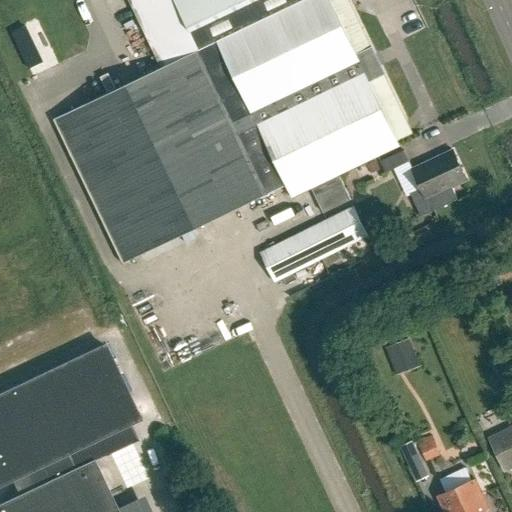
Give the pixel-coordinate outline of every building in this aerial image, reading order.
[(268,195),(286,186),(292,198),(312,189),(324,213),(351,200),(339,175),(400,146),(397,141),(412,134),(347,0),(128,0),(161,69),(198,51),(268,195)] [(55,120),(124,264),(268,195),(198,51),(161,69),(55,120)] [(422,190),(411,195),(417,208),(419,211),(421,217),(443,207),(458,200),(452,187),(467,180),(453,150),(413,169),(422,190)] [(381,162),(386,173),(410,162),(404,151),(381,162)] [(354,207),(261,253),(275,282),(368,236),(354,207)] [(184,261),(200,254),(197,246),(180,253),(184,261)] [(471,283),(458,289),(463,300),(476,294),(471,283)] [(394,363),(413,356),(408,342),(389,349),(394,363)] [(104,346),(0,395),(0,484),(11,480),(19,497),(0,505),(0,511),(148,511),(142,497),(115,510),(93,463),(75,470),(67,454),(139,419),(104,346)] [(511,375),(500,381),(511,409),(511,375)] [(511,428),(490,439),(503,468),(511,463),(511,428)] [(440,454),(431,433),(423,437),(424,438),(417,442),(425,460),(440,454)] [(413,440),(402,446),(409,462),(421,457),(413,440)] [(154,443),(132,448),(135,461),(157,455),(154,443)] [(163,460),(140,466),(142,477),(165,471),(163,460)] [(438,497),(444,511),(486,511),(490,510),(476,480),(438,497)]
